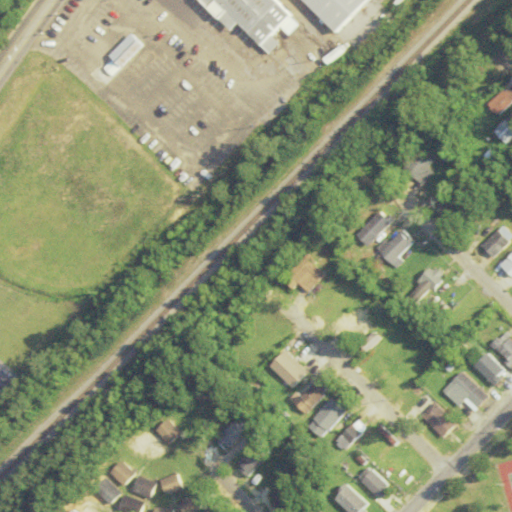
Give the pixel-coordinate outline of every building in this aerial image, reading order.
[(198,0),(229,31),(237,23),(268,54),(297,25),(272,0),(198,0)] [(304,0),(369,0),(337,32),(304,0)] [(107,54),(128,34),(139,45),(118,66),(107,54)] [(473,84),(476,87),(470,96),(480,103),(497,81),(483,70),(473,84)] [(511,103),(511,97),(504,89),(487,106),(499,117),(511,103)] [(511,129),(511,112),(498,126),(507,135),(511,129)] [(416,183),(433,164),(417,150),(400,169),(416,183)] [(476,205),(465,197),(452,214),(463,222),(476,205)] [(368,247),(392,222),(380,210),(355,235),(368,247)] [(511,237),(500,226),(480,247),(491,258),(511,237)] [(413,243),(399,230),(378,252),(392,266),(413,243)] [(511,252),(498,267),(509,278),(511,275),(511,252)] [(327,275),(307,255),(287,276),(306,296),(327,275)] [(443,284),(434,271),(402,291),(411,305),(443,284)] [(372,327),(355,310),(338,328),(355,345),(372,327)] [(309,372),(286,351),(271,368),(294,389),(309,372)] [(501,374),(486,360),(475,371),(490,385),(501,374)] [(486,398),(459,372),(441,391),(467,417),(486,398)] [(308,415),(331,392),(319,380),(297,403),(308,415)] [(311,425),(324,438),(350,411),(336,399),(311,425)] [(419,417),(440,439),(455,424),(433,403),(419,417)] [(251,428),(240,417),(219,437),(230,448),(251,428)] [(153,432),(166,445),(179,433),(165,420),(153,432)] [(336,443),(345,452),(368,430),(359,420),(336,443)] [(125,447),(138,460),(152,446),(139,433),(125,447)] [(274,452),(261,441),(240,465),(252,476),(274,452)] [(381,465),(394,478),(405,468),(392,454),(381,465)] [(121,486),(133,475),(121,462),(109,473),(121,486)] [(358,478),(379,499),(391,488),(370,467),(358,478)] [(182,489),(176,473),(159,480),(165,496),(182,489)] [(154,484),(137,477),(131,491),(148,498),(154,484)] [(299,489),(286,480),(272,500),(285,509),(299,489)] [(119,493),(106,481),(96,492),(109,505),(119,493)] [(365,511),(372,502),(344,486),(335,503),(351,511),(365,511)] [(178,505),(183,511),(195,511),(202,506),(192,493),(178,505)] [(141,511),(141,500),(119,500),(119,511),(141,511)]
